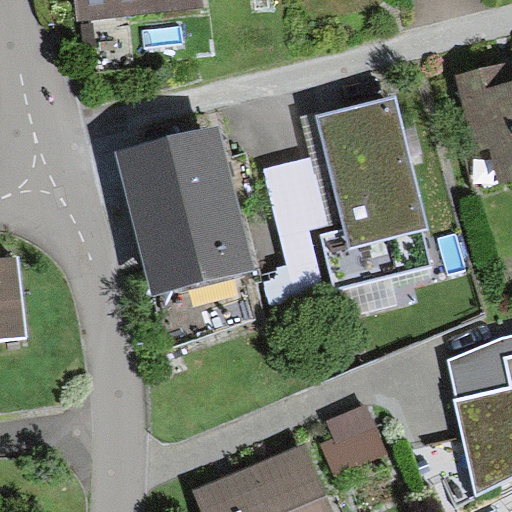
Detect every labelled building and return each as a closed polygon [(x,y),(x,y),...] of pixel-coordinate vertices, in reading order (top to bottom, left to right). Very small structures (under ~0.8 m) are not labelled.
[(75,0),(78,27),(204,14),(202,0),(75,0)] [(507,70),(459,81),(477,156),(491,152),(500,190),(511,187),(511,88),(507,70)] [(346,117),(317,124),(351,256),(430,236),(396,104),(346,117)] [(218,137),(119,162),(155,304),(254,280),(223,156),(218,137)] [(19,265),(0,267),(0,349),(28,347),(19,265)] [(455,406),(478,501),(511,485),(511,362),(504,364),(511,393),(455,406)] [(323,447),(337,480),(387,458),(366,408),(327,424),(335,442),(323,447)] [(232,479),(194,494),(201,511),(330,511),(305,449),(232,479)]
